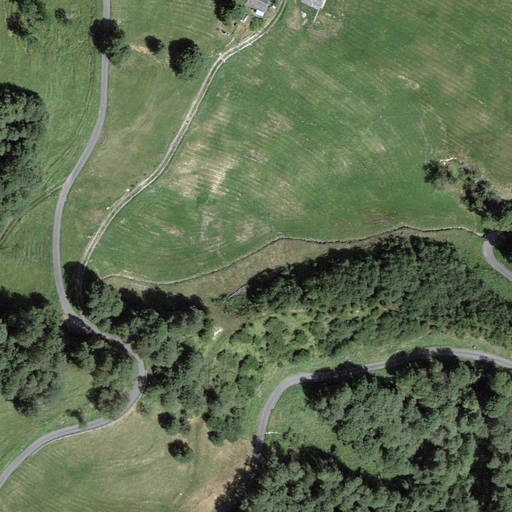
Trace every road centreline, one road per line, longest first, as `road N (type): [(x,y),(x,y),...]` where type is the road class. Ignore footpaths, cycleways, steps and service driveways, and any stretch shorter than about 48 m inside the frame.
road 1 (unclassified): [(106,0),(101,121),(60,207),(57,262),(74,321),(128,346),(140,379),(123,410),(45,438),(0,482)]
road 2 (track): [(95,331),(78,289),(88,253),(123,202),(166,163),(220,60),(270,24),(282,0)]
road 3 (unclassified): [(225,511),(253,474),(266,410),(290,381),(445,351),(511,365)]
